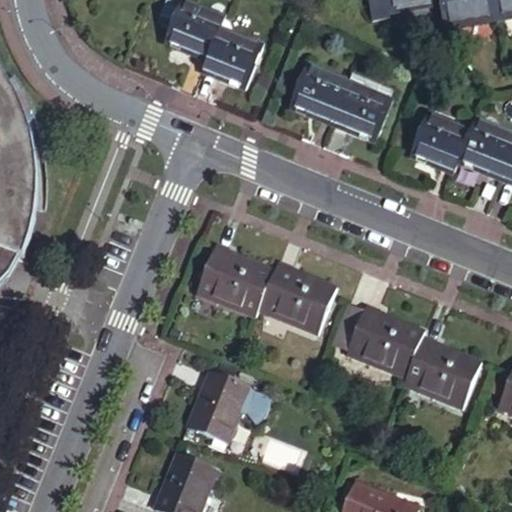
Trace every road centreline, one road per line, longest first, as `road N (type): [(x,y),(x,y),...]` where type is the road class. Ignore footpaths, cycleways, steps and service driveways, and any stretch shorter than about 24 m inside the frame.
road 1 (residential): [(511,267),(196,140)]
road 2 (residential): [(196,140),(76,80),(51,53),(31,0)]
road 3 (residential): [(115,342),(196,140)]
road 4 (residential): [(86,511),(147,357),(115,342)]
road 5 (residential): [(47,511),(115,342)]
